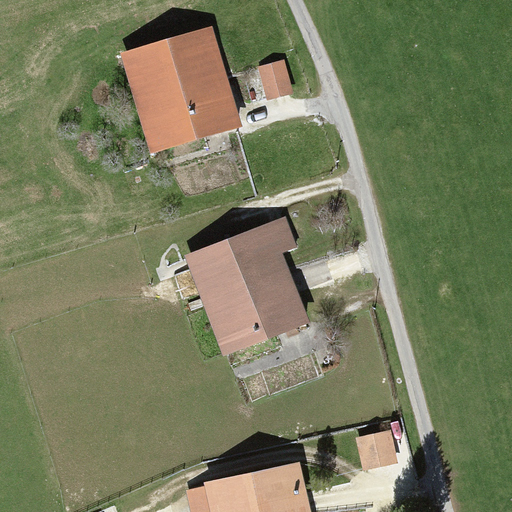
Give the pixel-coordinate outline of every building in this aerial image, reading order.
[(208,31),(127,57),(155,146),(236,120),(208,31)] [(279,61),(259,68),(270,99),(290,92),(279,61)] [(285,221),(190,257),(226,350),(308,318),(282,251),(294,246),(285,221)] [(387,431),(357,439),(368,476),(398,467),(387,431)] [(310,511),(299,463),(191,487),(196,511),(310,511)]
